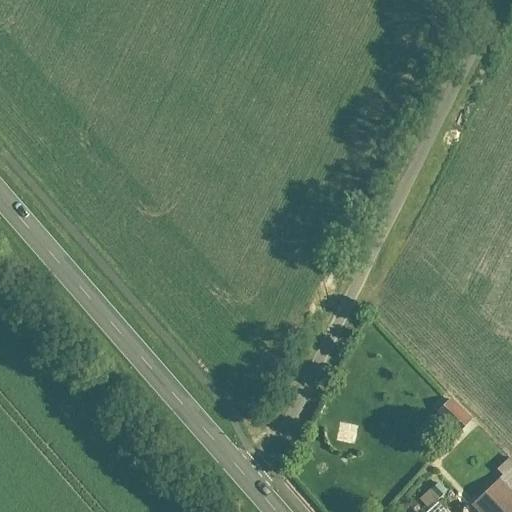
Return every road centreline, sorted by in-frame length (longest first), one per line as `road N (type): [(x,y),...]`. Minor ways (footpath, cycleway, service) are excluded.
road 1 (unclassified): [(508,0),(259,491)]
road 2 (tertiary): [(0,194),(259,491)]
